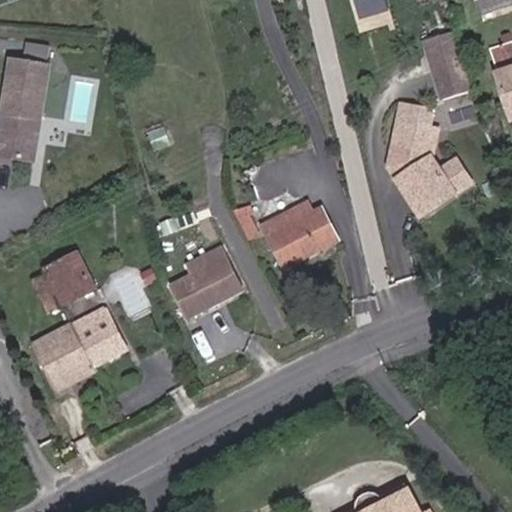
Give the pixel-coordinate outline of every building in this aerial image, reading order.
[(511,0),(476,0),(481,16),(511,6),(511,0)] [(468,74),(455,33),(425,42),(437,83),(468,74)] [(511,42),(490,49),(511,117),(511,42)] [(51,68),(11,61),(0,130),(0,157),(25,161),(32,120),(42,122),(51,68)] [(473,92),(468,74),(437,83),(442,101),(473,92)] [(442,172),(433,160),(439,131),(431,129),(433,118),(429,111),(402,106),(389,168),(423,218),(457,195),(454,191),(442,172)] [(35,163),(42,122),(32,120),(25,161),(35,163)] [(170,144),(165,132),(152,137),(157,149),(170,144)] [(471,180),(458,161),(442,172),(454,191),(471,180)] [(314,213),(309,202),(292,211),(297,221),(314,213)] [(260,237),(245,207),(233,213),(249,243),(260,237)] [(285,271),(341,242),(323,208),(314,213),(297,221),(292,211),(263,226),(285,271)] [(243,291),(222,250),(189,267),(194,277),(173,288),(189,319),(243,291)] [(96,291),(79,255),(47,270),(65,306),(96,291)] [(111,318),(106,310),(101,312),(106,321),(111,318)] [(128,351),(111,318),(106,321),(101,312),(73,326),(96,368),(128,351)] [(96,368),(73,326),(36,345),(60,392),(98,372),(96,368)] [(371,511),(389,503),(388,500),(409,489),(407,485),(382,498),(376,494),(369,495),(361,499),(358,505),(358,511),(356,511),(371,511)] [(421,511),(409,489),(388,500),(389,503),(371,511),(421,511)]
